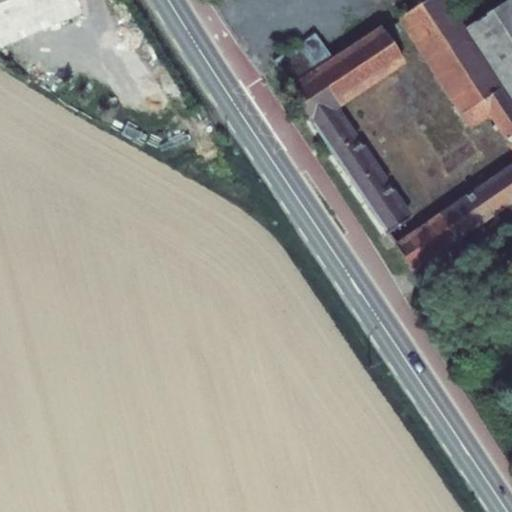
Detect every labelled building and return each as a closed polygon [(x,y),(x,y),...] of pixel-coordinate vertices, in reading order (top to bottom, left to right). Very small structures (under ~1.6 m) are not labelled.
[(0,0),(0,47),(12,42),(29,72),(52,58),(34,33),(83,13),(76,0),(0,0)] [(511,153),(511,162),(396,243),(413,271),(511,202),(511,0),(506,0),(467,26),(448,0),(425,0),(397,19),(469,129),(488,116),(511,153)] [(380,26),(332,56),(288,86),(285,87),(384,234),(412,215),(340,108),(405,63),(380,26)] [(316,34),(274,64),(288,86),(332,56),(316,34)] [(511,235),(489,251),(498,270),(511,261),(511,235)]
